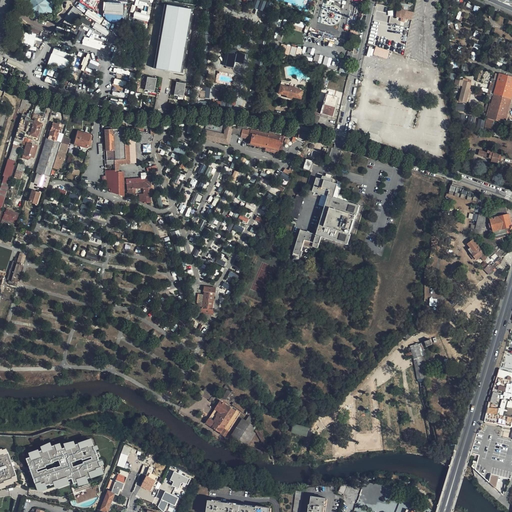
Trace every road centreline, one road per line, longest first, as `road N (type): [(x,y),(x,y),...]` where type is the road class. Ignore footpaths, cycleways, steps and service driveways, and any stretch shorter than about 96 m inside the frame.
road 1 (residential): [(0,80),(93,113),(227,115),(338,139)]
road 2 (residential): [(511,261),(392,355),(350,399),(339,425),(342,448)]
road 3 (primary): [(444,511),(511,286)]
road 4 (unknown): [(202,339),(152,295),(25,264)]
road 5 (residential): [(338,139),(511,197)]
road 6 (residential): [(370,0),(338,139)]
road 7 (unknown): [(254,154),(193,268)]
